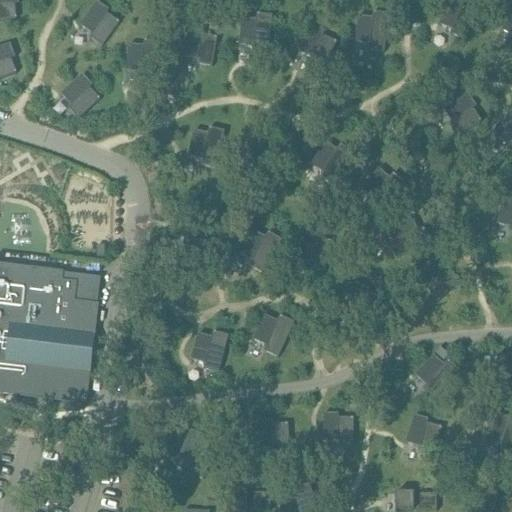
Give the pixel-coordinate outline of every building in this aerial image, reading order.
[(0,0),(0,22),(17,21),(15,6),(19,5),(18,0),(0,0)] [(466,42),(477,14),(463,8),(464,5),(452,0),(450,0),(439,27),(452,32),(451,36),(466,42)] [(89,39),(103,49),(120,24),(107,15),(109,12),(97,4),(80,28),(92,36),(89,39)] [(511,12),(502,33),(511,38),(511,43),(511,44),(511,43),(511,12)] [(358,18),(355,45),(369,47),(368,52),(384,54),(389,16),(373,14),(372,20),(358,18)] [(242,20),(239,47),(253,49),(253,54),(269,55),(273,17),(256,15),(256,22),(242,20)] [(310,64),(325,71),(337,44),(323,38),(325,34),(311,28),(299,55),(312,61),(310,64)] [(212,68),(218,39),(202,36),(203,33),(189,30),(183,59),(197,62),(196,66),(212,68)] [(139,80),(155,82),(160,44),(144,42),(143,48),(129,46),(125,73),(139,75),(139,80)] [(0,81),(16,75),(11,61),(15,59),(10,45),(0,49),(0,81)] [(78,121),(100,101),(90,90),(93,87),(83,77),(61,97),(71,107),(68,110),(78,121)] [(451,124),(448,126),(457,139),(482,123),(473,111),(477,108),(469,96),(444,112),(451,124)] [(511,117),(509,116),(496,140),(508,146),(506,151),(511,154),(511,117)] [(209,129),(208,135),(194,132),(188,159),(202,162),(200,167),(216,171),(225,133),(209,129)] [(271,149),(273,146),(259,139),(247,166),(259,172),(258,176),(272,183),(285,156),(271,149)] [(325,144),(311,167),(323,175),(320,179),(334,187),(354,155),(340,146),(337,151),(325,144)] [(380,215),(405,186),(393,175),(389,180),(379,170),(361,191),(371,200),(368,204),(380,215)] [(511,234),(511,199),(504,197),(497,226),(510,229),(509,233),(511,234)] [(412,220),(387,232),(393,244),(389,247),(396,261),(431,245),(424,230),(418,233),(412,220)] [(249,267),(263,275),(282,242),(268,234),(265,239),(253,232),(239,256),(251,263),(249,267)] [(302,234),(297,263),(310,265),(309,269),(325,272),(331,243),(316,240),(317,236),(302,234)] [(209,273),(209,258),(213,258),(214,243),(184,243),(183,256),(179,256),(179,273),(209,273)] [(97,248),(97,260),(105,260),(106,248),(97,248)] [(450,272),(453,270),(443,259),(421,279),(430,289),(427,292),(438,304),(460,284),(450,272)] [(0,394),(88,406),(99,306),(98,306),(101,278),(64,274),(0,265),(0,394)] [(369,328),(382,301),(368,294),(369,291),(356,284),(344,311),(356,317),(355,321),(369,328)] [(264,317),(253,342),(266,348),(264,353),(278,359),(294,324),(280,318),(277,323),(264,317)] [(203,371),(219,375),(229,337),(213,334),(212,339),(198,336),(191,363),(205,366),(203,371)] [(511,386),(511,356),(497,357),(498,371),(493,372),(493,388),(511,386)] [(448,362),(444,366),(433,357),(415,378),(426,387),(423,391),(435,401),(460,372),(448,362)] [(320,443),(341,442),(341,449),(354,448),(352,415),(316,417),(317,430),(319,430),(320,443)] [(487,443),(500,447),(499,451),(511,455),(511,424),(510,424),(511,420),(497,415),(487,443)] [(406,445),(419,449),(418,453),(433,458),(442,429),(427,425),(429,421),(414,417),(406,445)] [(290,455),(288,425),(273,426),(273,422),(258,423),(259,453),(273,452),(273,456),(290,455)] [(203,481),(218,447),(203,441),(205,437),(191,432),(178,461),(191,466),(188,474),(203,481)] [(310,488),(293,493),(297,510),(315,505),(337,498),(332,481),(310,488)] [(229,494),(229,511),(235,511),(270,511),(271,495),(229,494)] [(511,511),(511,500),(481,494),(477,511),(478,511),(511,511)] [(395,495),(395,511),(436,511),(437,495),(395,495)]
